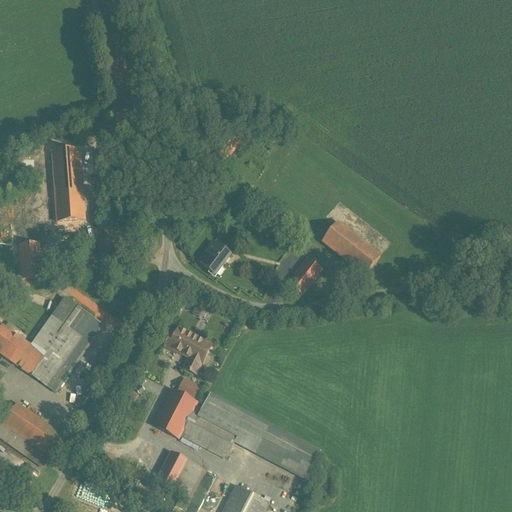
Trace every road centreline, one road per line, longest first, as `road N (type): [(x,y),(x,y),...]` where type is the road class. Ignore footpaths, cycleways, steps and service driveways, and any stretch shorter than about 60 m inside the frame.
road 1 (unclassified): [(511,269),(274,309),(164,266)]
road 2 (unclassified): [(164,266),(152,309),(44,511)]
road 3 (unclassified): [(142,0),(173,119),(164,266)]
